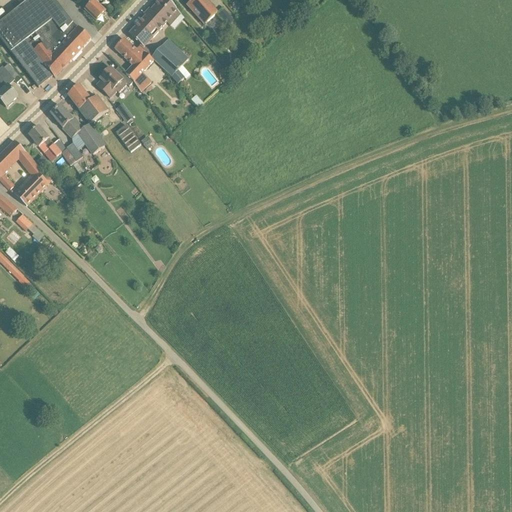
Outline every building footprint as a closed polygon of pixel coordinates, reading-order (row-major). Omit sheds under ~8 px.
[(84,34),(75,23),(62,33),(34,0),(31,0),(0,24),(0,38),(39,89),(53,78),(55,79),(55,80),(91,41),(84,34)] [(106,12),(99,6),(92,0),(85,0),(80,6),(96,22),(106,12)] [(170,5),(172,3),(168,0),(161,0),(129,36),(144,49),(167,24),(175,31),(186,19),(170,5)] [(189,0),(192,2),(187,7),(204,26),(219,14),(206,0),(189,0)] [(228,28),(234,23),(229,17),(223,22),(228,28)] [(133,67),(127,74),(135,83),(135,84),(142,95),(152,84),(144,75),(154,64),(145,56),(147,54),(140,48),(136,52),(125,41),(115,51),(133,67)] [(152,60),(178,86),(186,78),(178,71),(189,60),(170,41),(164,47),(164,48),(152,60)] [(249,64),(254,59),(247,51),(242,56),(249,64)] [(106,95),(112,100),(118,93),(119,94),(127,86),(130,88),(134,83),(135,84),(135,83),(127,74),(126,75),(119,68),(115,73),(111,69),(100,80),(104,83),(99,88),(106,95)] [(227,79),(226,71),(219,72),(220,81),(227,79)] [(18,98),(9,88),(2,80),(0,82),(0,101),(6,109),(18,98)] [(110,111),(98,95),(93,100),(79,86),(68,97),(81,110),(79,112),(90,126),(110,111)] [(125,124),(132,121),(125,106),(118,109),(125,124)] [(73,121),(68,115),(61,107),(51,116),(63,130),(76,119),(76,118),(73,121)] [(79,137),(93,156),(105,148),(91,127),(85,131),(76,119),(63,130),(73,141),(79,137)] [(50,141),(45,135),(39,128),(29,136),(44,154),(49,149),(57,159),(62,155),(68,150),(60,142),(55,146),(50,141)] [(93,157),(93,156),(79,137),(73,141),(73,145),(69,149),(78,162),(83,159),(78,153),(86,147),(93,157)] [(151,145),(153,144),(148,138),(141,143),(147,151),(153,148),(151,145)] [(51,181),(23,150),(16,143),(6,153),(17,164),(19,162),(32,178),(15,196),(27,208),(51,181)] [(78,163),(78,162),(69,149),(68,150),(62,155),(71,168),(74,166),(76,170),(81,167),(78,163)] [(0,208),(11,218),(18,210),(0,195),(0,208)] [(23,217),(23,216),(16,224),(26,232),(28,230),(40,242),(44,238),(32,226),(23,217)] [(19,258),(10,249),(6,254),(15,263),(19,258)] [(30,284),(1,254),(0,252),(0,263),(25,289),(30,284)]
